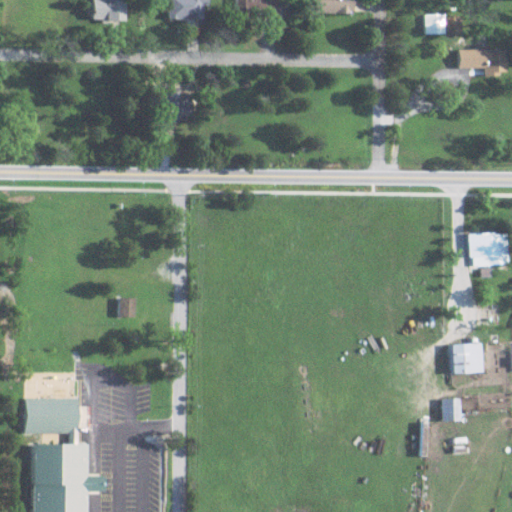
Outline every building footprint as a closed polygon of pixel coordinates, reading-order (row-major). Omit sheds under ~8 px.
[(119,0),(87,0),(87,19),(119,20),(119,0)] [(162,0),(163,19),(198,18),(198,0),(162,0)] [(231,0),(232,14),(262,13),(275,12),(274,0),(231,0)] [(351,13),(351,0),(306,0),(310,1),(310,12),(351,13)] [(420,34),(442,33),(441,13),(420,14),(420,34)] [(503,47),(454,48),(455,68),(480,67),(480,71),(504,71),(503,47)] [(153,116),(181,122),(186,95),(158,89),(153,116)] [(504,264),(503,231),(463,233),(464,257),(468,257),(469,266),(504,264)] [(133,298),(116,298),(115,316),(132,316),(133,298)] [(450,373),(479,372),(478,342),(448,344),(450,373)] [(29,511),(86,511),(87,490),(103,490),(103,476),(87,476),(87,443),(76,443),(77,398),(22,397),(22,432),(66,433),(66,443),(31,443),(29,511)] [(439,421),(458,420),(457,398),(439,398),(439,421)]
